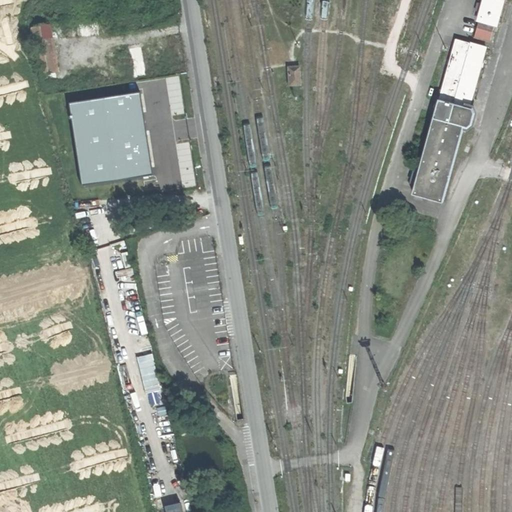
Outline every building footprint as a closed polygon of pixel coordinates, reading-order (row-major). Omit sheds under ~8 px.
[(499,26),(506,0),(484,0),(479,20),(499,26)] [(491,41),(495,26),(480,22),(476,37),(491,41)] [(458,38),(441,99),(456,102),(457,99),(474,103),(489,46),(458,38)] [(36,42),(39,59),(51,57),(48,40),(36,42)] [(135,78),(150,76),(146,44),(114,48),(115,61),(133,59),(135,78)] [(114,68),(87,74),(89,86),(117,80),(114,68)] [(288,70),(289,88),(300,87),(300,69),(288,70)] [(137,93),(69,103),(82,186),(151,175),(153,175),(140,93),(137,93)] [(415,193),(445,200),(466,125),(471,126),(474,122),(477,112),(475,107),(456,102),(441,99),(415,193)] [(147,393),(163,390),(157,353),(140,356),(147,393)] [(173,511),(190,511),(188,503),(172,507),(173,511)]
